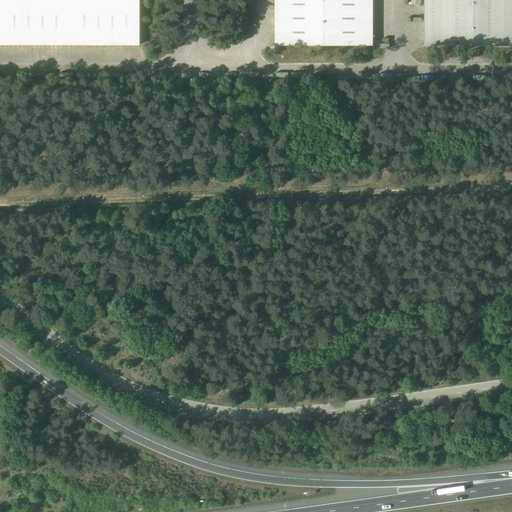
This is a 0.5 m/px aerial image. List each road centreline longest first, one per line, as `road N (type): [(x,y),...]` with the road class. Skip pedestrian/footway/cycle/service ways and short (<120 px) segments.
road 1 (motorway): [(511,485),(320,483),(208,468),(115,427),(0,351)]
road 2 (motorway): [(511,486),(331,511)]
